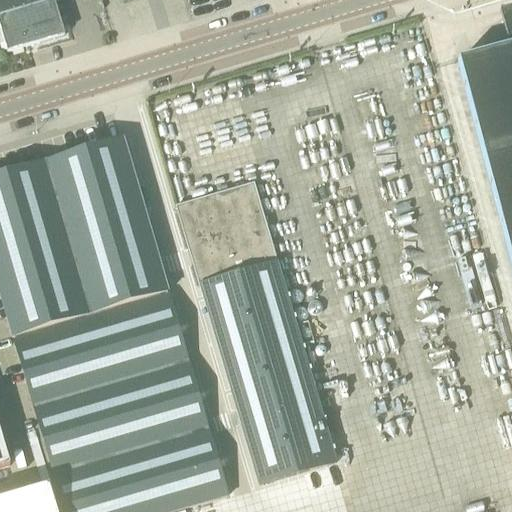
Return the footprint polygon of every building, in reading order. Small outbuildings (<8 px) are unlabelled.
[(64,37),(54,2),(61,0),(0,0),(0,31),(7,54),(64,37)] [(509,49),(458,62),(511,267),(511,11),(500,15),(509,49)] [(123,141),(0,177),(0,293),(13,338),(168,292),(123,141)] [(253,186),(177,209),(261,486),(336,464),(253,186)] [(168,297),(15,343),(65,511),(183,511),(229,498),(168,297)] [(0,511),(55,511),(48,488),(0,502),(0,511)]
